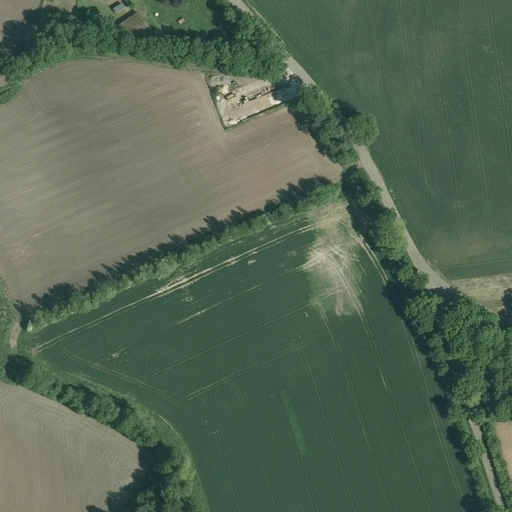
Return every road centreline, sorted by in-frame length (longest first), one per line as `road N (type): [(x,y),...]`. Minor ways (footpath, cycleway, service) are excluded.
road 1 (unclassified): [(420,274),(343,128),(229,0)]
road 2 (unclassified): [(420,274),(496,511)]
